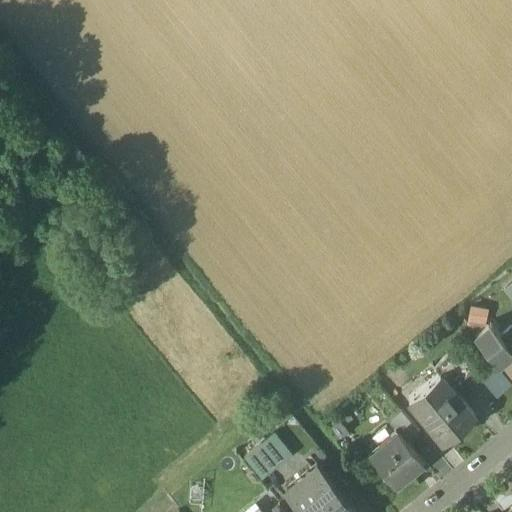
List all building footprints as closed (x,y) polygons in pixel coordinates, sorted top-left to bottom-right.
[(511,278),(503,286),(511,296),(511,278)] [(468,318),(486,320),(488,304),(470,302),(468,318)] [(501,333),(491,320),(475,333),(498,361),(511,348),(511,346),(508,342),(511,338),(511,337),(505,330),(501,333)] [(457,345),(434,365),(439,371),(440,370),(452,384),(474,366),(457,345)] [(497,393),(511,380),(511,379),(499,363),(483,376),(497,393)] [(452,384),(440,370),(439,371),(409,396),(446,439),(477,413),(452,384)] [(402,408),(389,419),(399,430),(400,429),(408,439),(420,429),(402,408)] [(408,439),(400,429),(399,430),(373,451),(396,480),(423,458),(408,439)] [(279,463),(261,441),(244,456),(262,477),(279,463)] [(357,511),(323,470),(297,491),(300,494),(296,497),(307,511),(357,511)]
